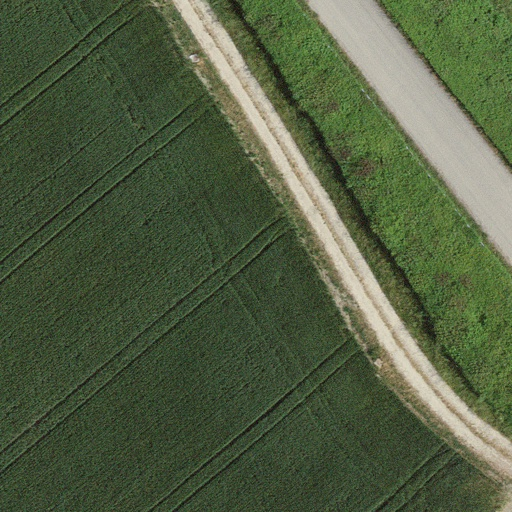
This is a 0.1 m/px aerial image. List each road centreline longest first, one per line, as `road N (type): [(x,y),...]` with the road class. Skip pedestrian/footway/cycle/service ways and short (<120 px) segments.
road 1 (track): [(186,0),(402,355),(472,435),(511,457)]
road 2 (track): [(511,224),(333,0)]
